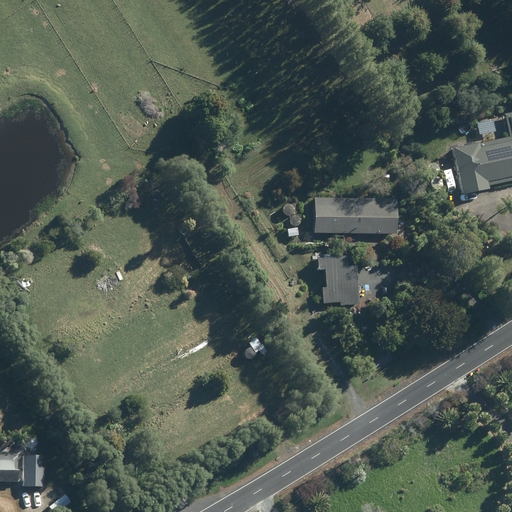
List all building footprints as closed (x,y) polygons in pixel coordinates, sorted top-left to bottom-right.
[(511,179),(511,111),(500,114),(504,134),(447,142),(455,193),(486,188),(485,184),(511,179)] [(310,198),(309,231),(394,232),(395,200),(310,198)] [(353,305),(353,264),(342,264),(342,255),(310,256),(310,269),(319,269),(319,285),(316,286),(316,302),(334,302),(334,306),(353,305)] [(68,357),(92,400),(235,319),(211,276),(68,357)] [(16,439),(0,438),(0,481),(15,482),(16,439)] [(42,456),(19,455),(18,485),(42,486),(42,456)] [(61,511),(73,502),(65,494),(50,507),(53,511),(61,511)]
